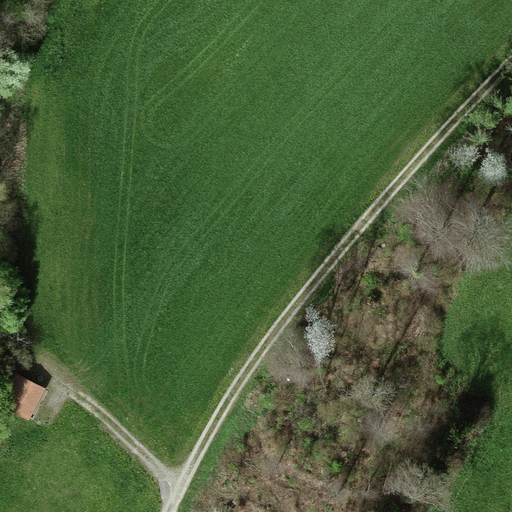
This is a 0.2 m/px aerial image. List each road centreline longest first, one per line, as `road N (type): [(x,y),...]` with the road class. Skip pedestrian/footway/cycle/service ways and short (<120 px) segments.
road 1 (track): [(171,511),(302,305),(511,68)]
road 2 (track): [(185,479),(46,370)]
